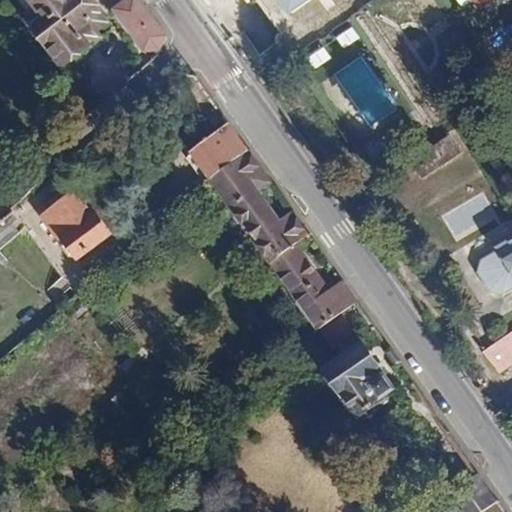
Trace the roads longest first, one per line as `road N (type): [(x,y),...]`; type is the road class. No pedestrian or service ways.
road 1 (primary): [(199,35),(511,474)]
road 2 (residential): [(199,35),(0,197)]
